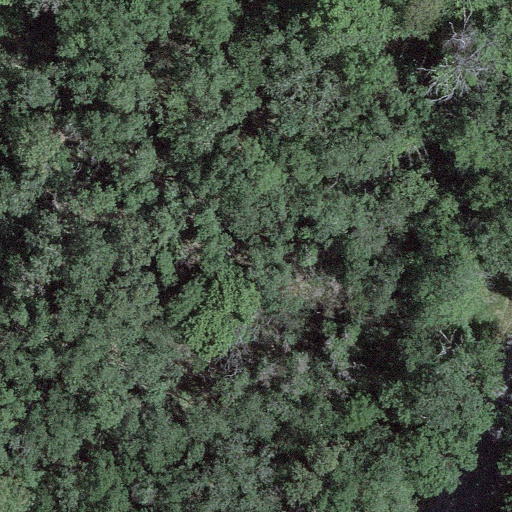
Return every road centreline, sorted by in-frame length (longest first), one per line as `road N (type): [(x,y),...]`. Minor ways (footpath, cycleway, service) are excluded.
road 1 (track): [(146,511),(0,465)]
road 2 (tertiary): [(511,375),(452,511)]
